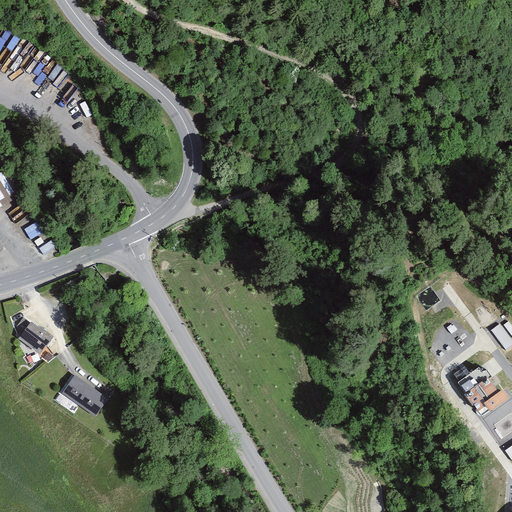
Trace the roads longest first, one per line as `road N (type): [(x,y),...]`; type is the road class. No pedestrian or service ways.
road 1 (track): [(170,211),(197,211),(312,175),(347,157),(361,119),(352,94),(326,70),(129,0)]
road 2 (tertiary): [(284,511),(124,238)]
road 3 (tertiary): [(65,0),(180,114),(189,137),(192,174),(182,197),(152,223)]
road 4 (unclassified): [(0,102),(129,180),(152,223)]
road 5 (tertiary): [(124,238),(0,282)]
